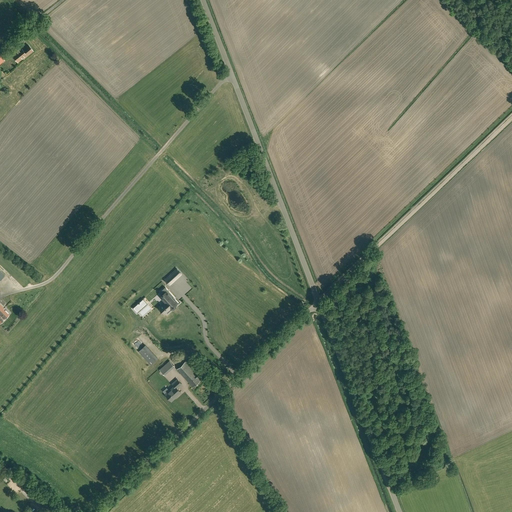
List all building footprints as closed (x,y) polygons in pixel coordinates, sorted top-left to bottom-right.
[(24,58),(33,50),(28,45),(22,49),(20,47),(15,51),(16,52),(12,55),(18,61),(23,57),(24,58)] [(13,95),(3,104),(6,107),(16,98),(13,95)] [(181,274),(180,272),(179,271),(176,268),(169,275),(170,275),(165,280),(170,285),(174,280),(176,278),(177,278),(176,278),(178,276),(179,276),(181,274)] [(166,303),(163,305),(160,308),(165,313),(168,310),(170,308),(171,309),(174,306),(175,306),(175,305),(177,303),(175,300),(172,297),(173,297),(165,288),(166,288),(165,287),(163,289),(161,292),(163,295),(161,297),(166,303)] [(143,299),(133,308),(137,313),(141,309),(140,309),(146,304),(143,300),(143,299)] [(0,322),(9,314),(3,309),(4,308),(0,304),(0,322)] [(145,345),(138,351),(151,365),(158,359),(145,345)] [(193,374),(196,371),(186,361),(177,369),(187,380),(193,374)] [(165,375),(169,372),(164,367),(160,370),(165,375)] [(193,387),(202,379),(200,377),(202,375),(198,371),(196,372),(196,371),(193,374),(187,380),(193,387)] [(177,388),(182,384),(177,379),(172,384),(174,386),(166,394),(172,401),(181,392),(177,388)] [(34,489),(29,494),(38,502),(36,503),(44,511),(50,505),(42,498),(34,489)]
